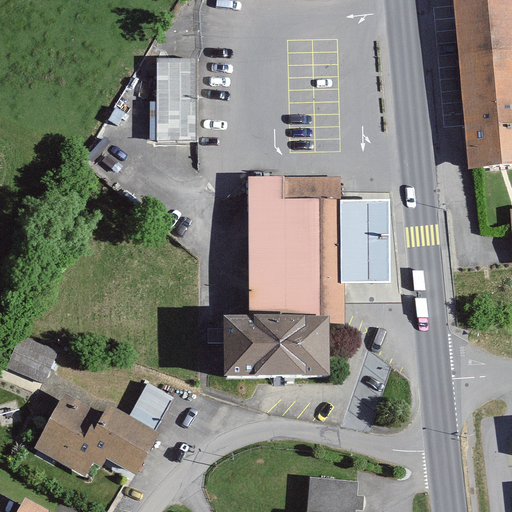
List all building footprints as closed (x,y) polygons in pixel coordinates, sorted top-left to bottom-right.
[(511,19),(510,0),(443,0),(461,171),(511,166),(511,19)] [(200,27),(176,26),(175,55),(199,56),(200,27)] [(153,138),(196,140),(199,58),(156,57),(153,138)] [(273,180),(240,181),(242,323),(209,324),(210,385),(315,383),(314,329),(339,329),(338,289),(382,288),(381,202),(274,204),(273,180)] [(55,354),(18,338),(5,369),(43,384),(55,354)] [(96,417),(60,396),(29,451),(80,479),(88,465),(95,469),(99,463),(128,479),(151,437),(101,409),(96,417)] [(353,511),(355,483),(303,478),(299,511),(353,511)] [(38,511),(18,501),(11,511),(38,511)]
